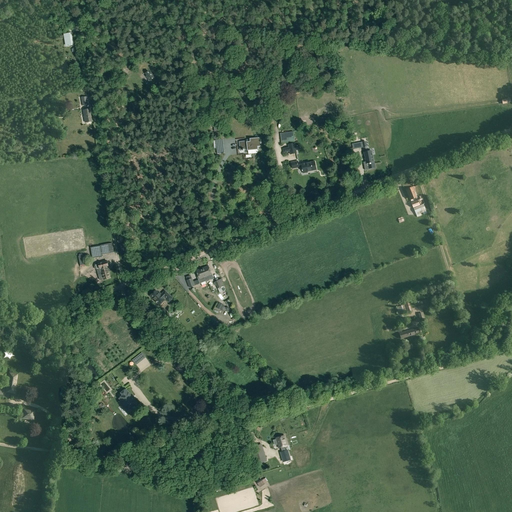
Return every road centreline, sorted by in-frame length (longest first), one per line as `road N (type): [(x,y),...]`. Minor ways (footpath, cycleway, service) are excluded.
road 1 (track): [(511,348),(260,420),(186,457),(0,444)]
road 2 (unclassified): [(57,308),(511,129)]
road 3 (track): [(82,0),(122,287)]
road 4 (unknown): [(199,451),(191,426),(206,408),(202,387),(161,361),(135,380)]
